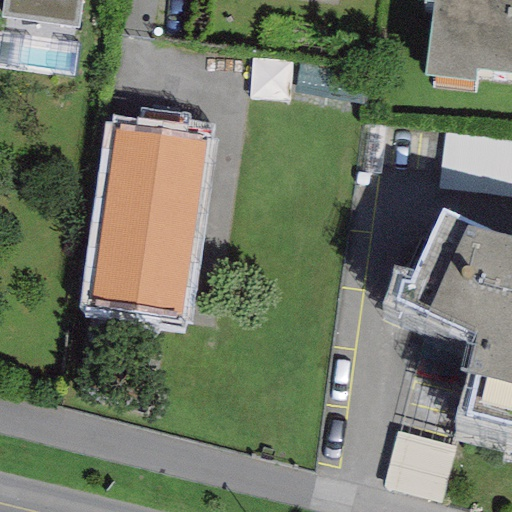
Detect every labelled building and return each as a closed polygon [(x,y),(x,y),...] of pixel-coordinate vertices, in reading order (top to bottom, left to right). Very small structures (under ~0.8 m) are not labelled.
[(0,23),(78,35),(82,0),(1,0),(0,7),(0,23)] [(511,0),(425,0),(424,13),(434,14),(424,88),(476,95),(478,80),(511,84),(511,0)] [(204,145),(115,133),(90,297),(180,310),(204,145)] [(511,142),(445,134),(438,191),(511,200),(511,142)] [(477,240),(442,225),(411,300),(401,297),(393,318),(424,331),(476,355),(465,391),(472,393),(460,435),(511,447),(511,256),(472,246),(477,240)] [(465,391),(476,355),(424,331),(383,492),(440,506),(460,435),(472,393),(465,391)]
